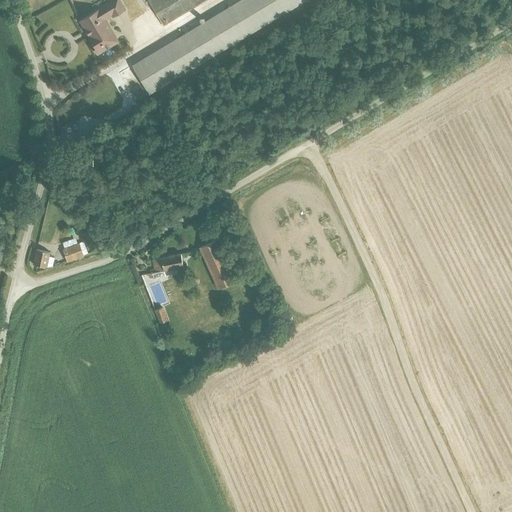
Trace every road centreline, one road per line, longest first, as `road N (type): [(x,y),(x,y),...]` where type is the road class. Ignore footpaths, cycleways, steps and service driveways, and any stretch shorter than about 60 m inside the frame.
road 1 (unclassified): [(511,21),(117,255),(16,287)]
road 2 (unclassified): [(11,0),(46,104),(48,157),(16,287)]
